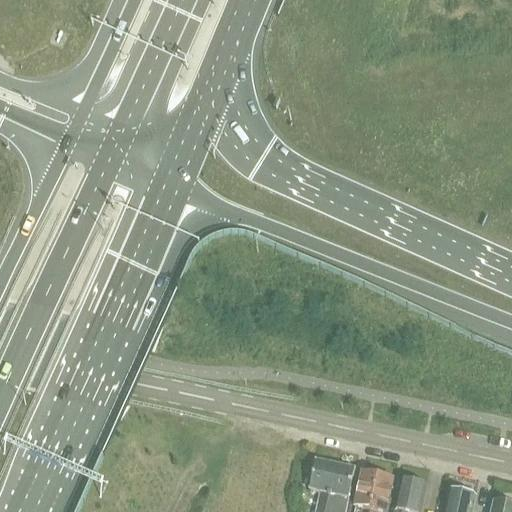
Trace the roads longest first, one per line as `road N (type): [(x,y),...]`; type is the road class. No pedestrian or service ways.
road 1 (tertiary): [(0,355),(511,466)]
road 2 (motorway): [(511,267),(266,151),(231,98),(225,53)]
road 3 (motorway): [(171,187),(511,322)]
road 4 (trunk): [(25,511),(171,187)]
road 5 (trunk): [(110,157),(0,398)]
road 6 (trunk): [(71,138),(0,284)]
road 7 (trunk): [(171,187),(225,53)]
road 8 (trunk): [(182,0),(122,130)]
road 9 (motorway): [(135,0),(83,113)]
